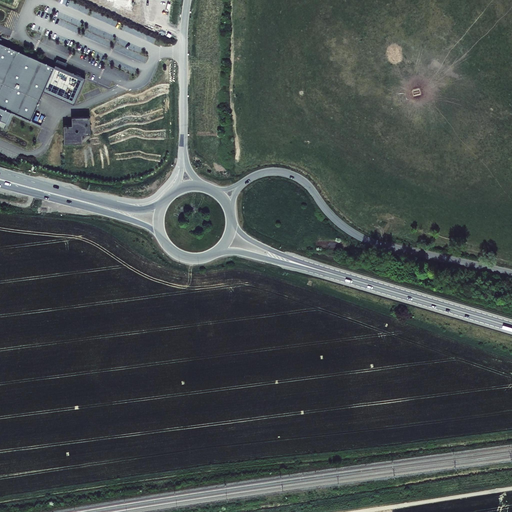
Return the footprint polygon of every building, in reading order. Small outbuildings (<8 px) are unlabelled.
[(44,91),(54,67),(0,43),(0,121),(5,124),(11,112),(31,121),(38,103),(39,101),(44,91)] [(57,59),(55,65),(65,69),(67,64),(57,59)] [(54,67),(44,91),(74,104),(85,78),(65,69),(55,65),(54,67)] [(73,125),(73,143),(84,143),(84,140),(89,135),(92,135),(92,116),(73,117),(73,125)] [(65,143),(73,143),(73,125),(65,125),(65,143)]
